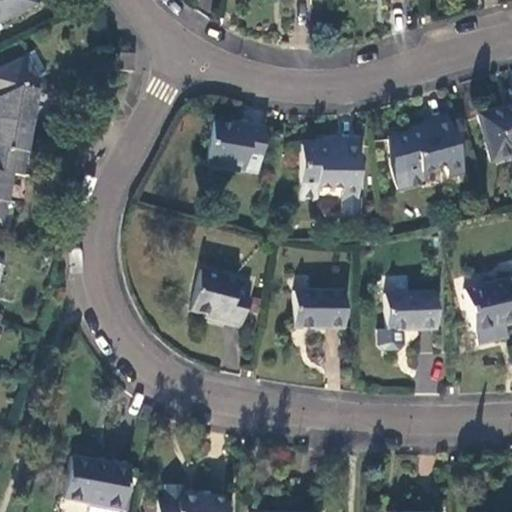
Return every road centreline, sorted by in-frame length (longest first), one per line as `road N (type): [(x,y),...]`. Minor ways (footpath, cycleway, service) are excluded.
road 1 (residential): [(179,51),(103,189),(90,234),(93,279),(149,362),(216,392),(323,411),(511,414)]
road 2 (unclassified): [(179,51),(261,83),(310,90),(511,42)]
